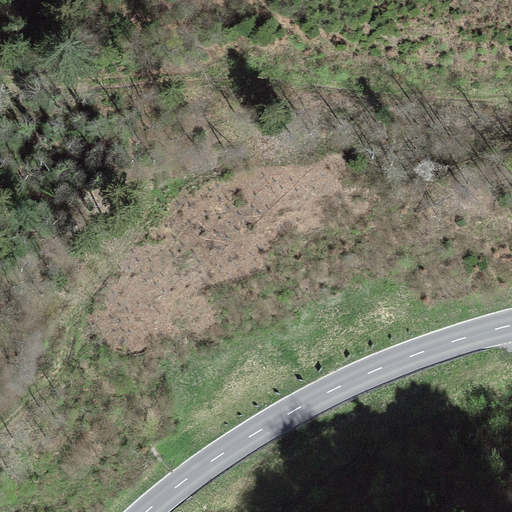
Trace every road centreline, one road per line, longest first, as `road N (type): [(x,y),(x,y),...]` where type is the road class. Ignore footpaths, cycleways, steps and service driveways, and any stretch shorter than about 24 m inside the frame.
road 1 (track): [(511,96),(394,93),(231,73),(0,87)]
road 2 (secondary): [(144,511),(271,422),(366,373),(511,325)]
